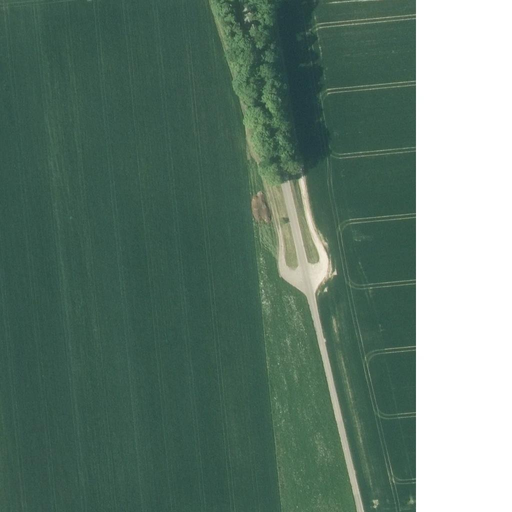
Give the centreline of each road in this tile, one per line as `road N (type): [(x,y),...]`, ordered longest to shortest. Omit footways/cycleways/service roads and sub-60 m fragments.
road 1 (track): [(246,0),(361,511)]
road 2 (track): [(211,0),(280,234),(283,269),(296,280),(324,265),(300,175)]
road 3 (track): [(273,0),(300,175)]
